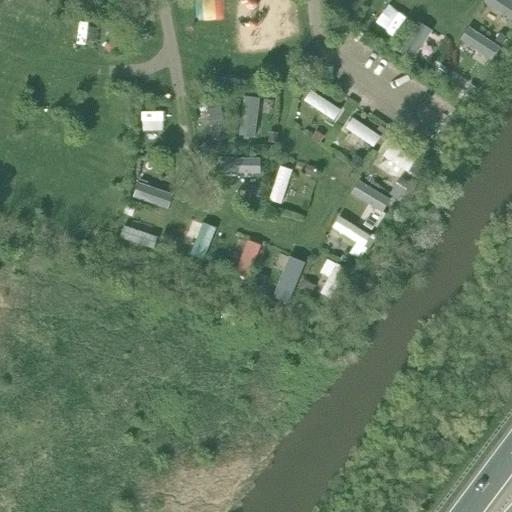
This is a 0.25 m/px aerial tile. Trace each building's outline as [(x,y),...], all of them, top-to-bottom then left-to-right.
[(511,0),(493,0),(491,5),(511,16),(511,0)] [(382,25),(400,37),(414,17),(395,5),(382,25)] [(425,20),(405,54),(420,63),(440,29),(425,20)] [(473,29),(467,45),(501,58),(507,42),(473,29)] [(379,41),(385,47),(391,41),(384,35),(379,41)] [(342,121),(349,108),(316,91),(309,104),(342,121)] [(251,97),(245,137),(262,140),(268,100),(251,97)] [(230,104),(216,105),(217,141),(232,140),(230,104)] [(381,148),(389,136),(359,117),(351,129),(381,148)] [(378,127),(385,132),(388,128),(381,123),(378,127)] [(318,130),(312,138),(320,143),(325,135),(318,130)] [(209,138),(202,145),(208,152),(216,146),(209,138)] [(398,143),(390,157),(416,173),(424,159),(398,143)] [(358,152),(351,161),(358,166),(364,157),(358,152)] [(303,172),(314,176),(317,167),(306,163),(303,172)] [(274,201),(288,206),(300,170),(286,165),(274,201)] [(384,188),(396,195),(402,186),(390,179),(384,188)] [(146,180),(140,198),(175,209),(181,191),(146,180)] [(258,189),(249,188),(248,196),(256,198),(258,189)] [(124,214),(132,216),(135,206),(127,204),(124,214)] [(375,221),(370,228),(378,233),(383,226),(375,221)] [(132,222),(126,238),(161,250),(167,234),(132,222)] [(170,236),(167,246),(174,248),(177,238),(170,236)] [(241,276),(256,280),(268,244),(253,240),(241,276)] [(350,250),(344,258),(353,264),(359,256),(350,250)] [(214,251),(209,266),(219,270),(223,254),(214,251)] [(342,263),(324,300),(336,306),(354,269),(342,263)] [(303,291),(309,295),(316,284),(309,280),(303,291)]
